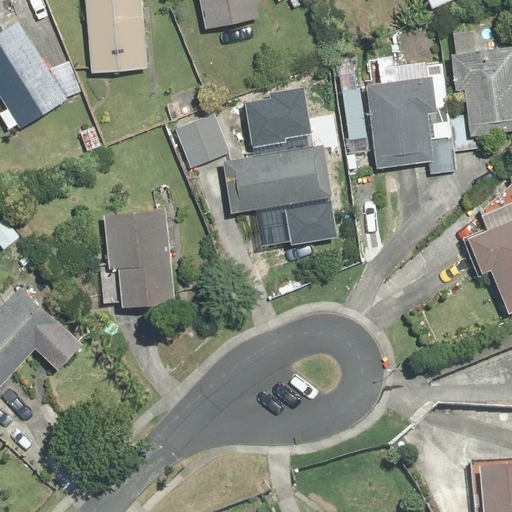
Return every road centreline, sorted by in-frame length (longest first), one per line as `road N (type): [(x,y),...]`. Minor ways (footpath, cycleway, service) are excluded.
road 1 (residential): [(217,397),(304,420),(356,397),(364,377),(348,336),(311,334),(262,353)]
road 2 (residential): [(217,397),(107,511)]
